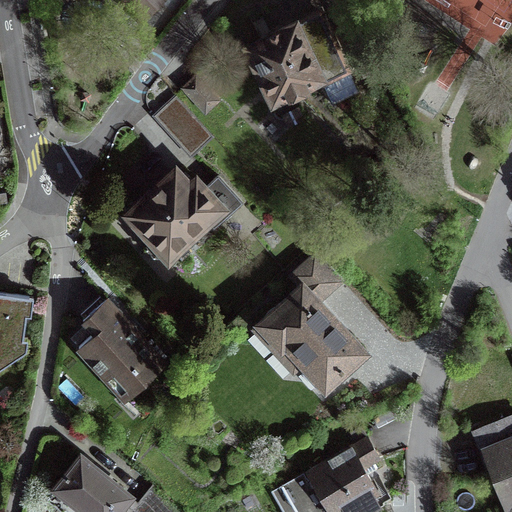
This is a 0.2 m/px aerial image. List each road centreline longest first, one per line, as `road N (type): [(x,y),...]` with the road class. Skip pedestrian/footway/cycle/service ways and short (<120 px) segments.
road 1 (residential): [(49,198),(60,265),(39,404)]
road 2 (residential): [(4,0),(24,124),(49,198)]
road 3 (residential): [(497,231),(437,368)]
road 4 (residential): [(437,368),(425,511)]
road 5 (residential): [(140,488),(39,404)]
road 6 (residential): [(128,99),(49,198)]
road 7 (residential): [(206,0),(128,99)]
